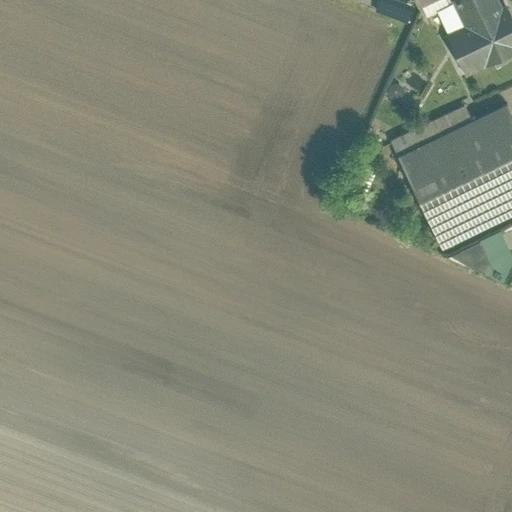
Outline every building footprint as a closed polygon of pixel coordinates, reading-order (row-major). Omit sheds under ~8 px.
[(402,0),(381,0),(378,9),(408,22),(415,6),(402,0)] [(458,35),(473,70),(511,52),(511,14),(511,15),(504,0),(462,0),(475,28),(458,35)] [(478,122),(469,103),(400,135),(409,154),(478,122)] [(511,106),(478,122),(409,154),(433,206),(511,169),(511,106)] [(511,169),(433,206),(452,247),(511,219),(511,169)] [(493,268),(495,273),(511,266),(511,248),(506,231),(463,247),(473,275),(493,268)]
